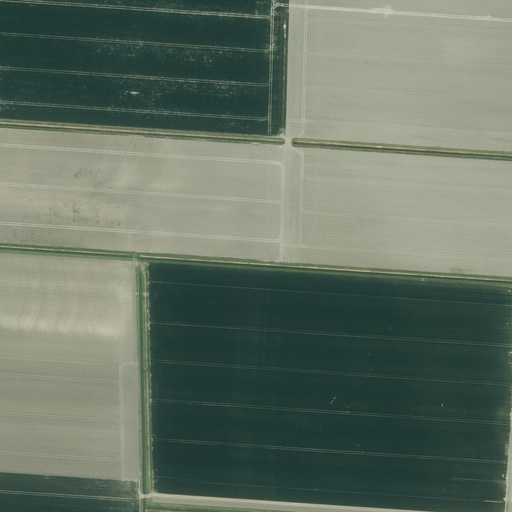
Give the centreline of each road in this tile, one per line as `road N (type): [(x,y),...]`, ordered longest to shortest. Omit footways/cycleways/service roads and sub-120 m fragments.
road 1 (track): [(466,511),(148,495)]
road 2 (track): [(511,20),(287,6)]
